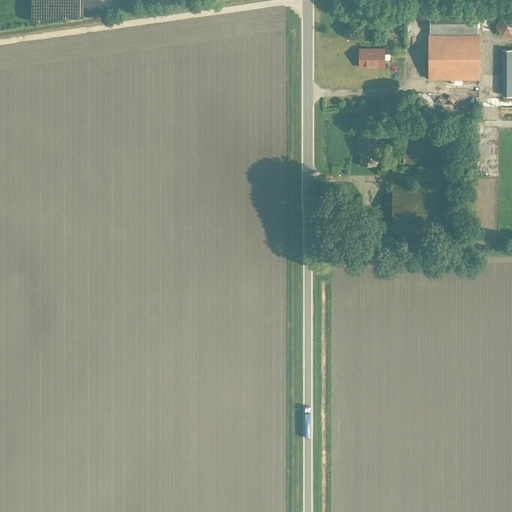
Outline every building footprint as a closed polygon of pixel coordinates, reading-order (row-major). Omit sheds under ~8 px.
[(478,10),(430,10),(430,34),(478,34),(478,10)] [(410,23),(410,11),(384,11),(384,23),(410,23)] [(509,16),(508,16),(506,16),(504,16),(502,17),(501,18),(500,19),(499,21),(498,23),(497,24),(497,26),(497,28),(498,30),(499,31),(500,33),(501,34),(502,35),(504,36),(506,36),(508,37),(509,36),(511,36),(511,35),(511,16),(509,16)] [(430,34),(429,34),(429,79),(479,79),(479,34),(478,34),(430,34)] [(384,67),(384,49),(360,49),(360,67),(384,67)] [(511,95),(511,49),(503,50),(503,96),(511,95)] [(376,151),(377,151),(377,149),(377,135),(359,135),(358,152),(360,152),(360,165),(376,165),(376,151)] [(438,235),(438,186),(392,186),(392,235),(438,235)]
